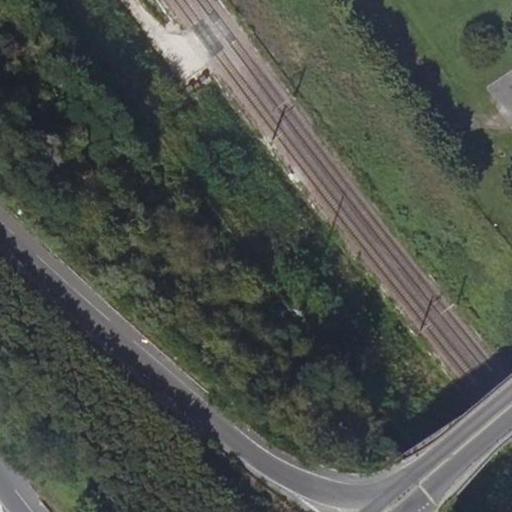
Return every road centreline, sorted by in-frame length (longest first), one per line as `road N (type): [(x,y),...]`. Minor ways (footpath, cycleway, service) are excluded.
road 1 (primary): [(391,491),(333,493),(262,461),(0,231)]
road 2 (secondary): [(511,392),(391,491)]
road 3 (secondary): [(402,511),(511,420)]
